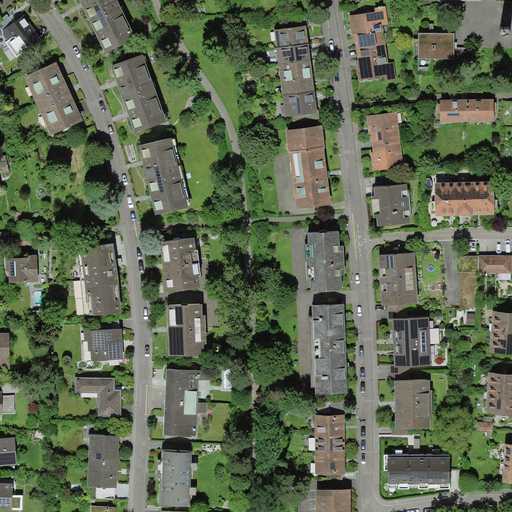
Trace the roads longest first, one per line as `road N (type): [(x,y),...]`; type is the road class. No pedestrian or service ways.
road 1 (residential): [(38,0),(89,84),(126,206),(141,303),(136,511)]
road 2 (residential): [(360,241),(369,511)]
road 3 (residential): [(330,0),(360,241)]
road 4 (residential): [(360,241),(511,233)]
road 5 (residential): [(511,497),(380,511)]
